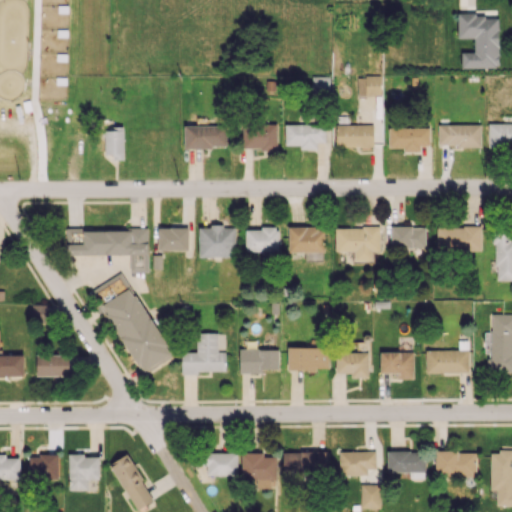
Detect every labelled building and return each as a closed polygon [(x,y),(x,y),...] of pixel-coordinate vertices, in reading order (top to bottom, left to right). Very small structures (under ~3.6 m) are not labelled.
[(498,14),(457,15),(458,38),(474,37),(474,51),(461,51),(461,67),(499,67),(498,14)] [(357,76),(357,96),(381,96),(380,75),(357,76)] [(329,76),(312,76),(312,93),(330,93),(329,76)] [(511,122),(488,122),(488,144),(511,144),(511,122)] [(276,148),(276,123),(242,124),(243,149),(276,148)] [(300,145),(300,149),(316,149),(316,142),(325,142),(325,124),(285,123),(284,144),(300,145)] [(336,147),(373,146),(373,124),(336,124),(336,147)] [(480,124),(438,124),(438,145),(480,145),(480,124)] [(183,125),(183,148),(227,147),(227,125),(183,125)] [(429,127),(388,128),(389,147),(404,147),(404,151),(420,151),(420,146),(429,145),(429,127)] [(123,128),(104,128),(104,154),(112,154),(113,159),(124,159),(123,128)] [(199,257),(235,256),(234,226),(198,226),(199,257)] [(288,252),(305,252),(305,258),(323,259),(323,227),(288,226),(288,252)] [(335,226),(335,251),(354,251),(354,260),(371,261),(372,250),(379,250),(380,227),(335,226)] [(425,226),(391,226),(391,247),(425,248),(425,226)] [(481,250),(480,226),(436,227),(437,251),(481,250)] [(188,249),(188,227),(157,227),(158,250),(188,249)] [(129,254),(130,271),(148,271),(147,228),(66,229),(66,255),(129,254)] [(245,228),(245,251),(278,250),(278,228),(245,228)] [(511,279),(511,239),(510,239),(510,232),(494,232),(495,280),(511,279)] [(93,289),(140,374),(172,356),(124,271),(93,289)] [(32,320),(46,320),(46,304),(32,304),(32,320)] [(511,371),(511,313),(490,313),(490,371),(511,371)] [(196,351),(181,351),(181,372),(226,371),(225,351),(218,351),(217,332),(196,333),(196,351)] [(328,367),(328,347),(287,346),(287,370),(318,370),(318,367),(328,367)] [(239,373),(263,373),(263,368),(278,368),(278,349),(239,349),(239,373)] [(414,352),(380,351),(379,372),(396,372),(396,378),(413,378),(414,352)] [(23,354),(0,354),(0,375),(23,375),(23,354)] [(36,355),(36,376),(69,375),(69,354),(36,355)] [(282,452),(283,473),(327,471),(326,450),(282,452)] [(386,451),(387,472),(425,471),(425,450),(386,451)] [(511,450),(490,450),(490,489),(496,489),(496,505),(511,504),(511,450)] [(339,475),(367,475),(367,469),(375,469),(376,451),(339,451),(339,475)] [(476,452),(435,451),(435,476),(476,476),(476,452)] [(237,452),(201,452),(200,466),(206,466),(206,474),(237,475),(237,452)] [(241,478),(256,479),(256,487),(276,487),(277,457),(264,456),(264,452),(241,452),(241,478)] [(68,454),(68,489),(87,489),(87,479),(99,479),(98,456),(84,457),(84,453),(68,454)] [(58,479),(58,455),(29,454),(28,478),(58,479)] [(109,464),(137,510),(154,499),(126,454),(109,464)] [(0,478),(19,479),(19,456),(0,455),(0,478)] [(380,484),(361,484),(360,508),(380,508),(380,484)]
